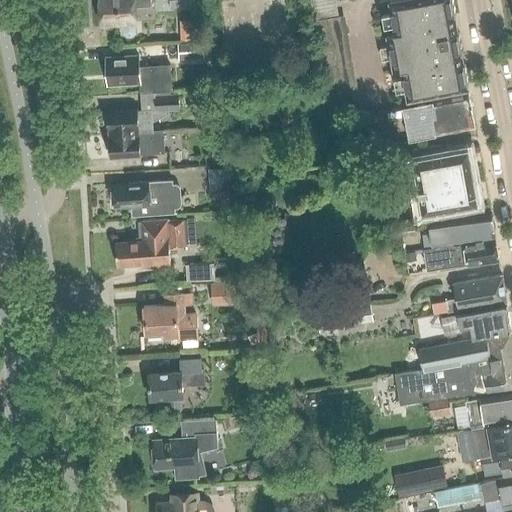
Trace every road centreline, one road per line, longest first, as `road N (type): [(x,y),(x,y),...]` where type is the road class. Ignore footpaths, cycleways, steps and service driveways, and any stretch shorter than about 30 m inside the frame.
road 1 (residential): [(110,511),(97,316),(75,299),(9,307)]
road 2 (residential): [(0,214),(55,198),(43,0)]
road 3 (residential): [(481,0),(510,150)]
road 4 (tertiary): [(19,388),(27,511)]
